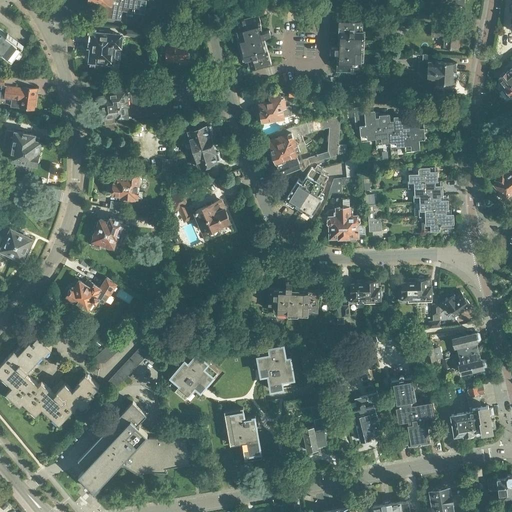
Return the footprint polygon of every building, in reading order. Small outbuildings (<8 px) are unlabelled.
[(89,0),(100,2),(98,16),(120,20),(122,11),(144,14),(147,0),(89,0)] [(241,19),(238,20),(240,30),(238,30),(241,40),(246,60),(248,59),(251,68),(272,63),(270,57),(269,52),(265,37),(271,35),(269,29),(263,31),(261,25),(259,15),(245,18),(245,16),(244,16),(245,18),(241,19)] [(331,46),(331,52),(338,53),(337,59),(337,70),(351,70),(351,73),(351,71),(356,71),(359,71),(359,61),(362,62),(362,40),(363,31),(360,31),(361,21),(339,20),(339,31),(338,47),(331,46)] [(442,36),(442,47),(458,48),(458,40),(459,26),(443,25),(442,27),(432,27),(432,36),(442,36)] [(147,29),(126,27),(125,35),(145,37),(145,34),(147,34),(148,36),(159,35),(159,28),(147,29)] [(0,51),(12,61),(24,46),(8,34),(7,35),(0,30),(0,51)] [(90,35),(89,39),(91,41),(93,42),(92,51),(90,50),(88,52),(87,56),(89,59),(91,59),(91,60),(107,62),(107,65),(108,66),(111,67),(112,65),(112,63),(113,63),(114,45),(120,46),(121,35),(94,32),(94,34),(92,34),(90,35)] [(180,34),(169,34),(169,46),(166,46),(167,60),(188,60),(187,46),(181,46),(180,34)] [(428,70),(428,71),(457,72),(457,70),(457,63),(457,62),(434,62),(434,55),(423,55),(423,60),(418,60),(418,70),(428,70)] [(511,67),(506,72),(504,69),(498,73),(500,76),(499,77),(506,86),(505,86),(505,87),(502,89),(508,97),(511,94),(511,95),(511,93),(511,67)] [(457,72),(428,71),(428,80),(427,80),(427,81),(456,83),(456,82),(457,75),(457,72)] [(163,85),(132,89),(132,88),(103,92),(103,95),(99,95),(100,98),(98,100),(99,104),(101,106),(101,109),(100,111),(100,115),(102,116),(102,119),(105,118),(105,123),(115,122),(115,119),(135,117),(166,113),(163,85)] [(34,109),(37,89),(23,87),(22,88),(7,86),(2,86),(1,98),(13,99),(12,106),(34,109)] [(263,121),(291,115),(292,114),(291,107),(289,106),(286,107),(284,98),(283,98),(283,96),(280,96),(280,94),(265,97),(266,101),(260,103),(261,110),(255,111),(257,122),(263,121)] [(361,119),(365,119),(365,123),(364,123),(364,124),(359,125),(361,141),(362,141),(362,140),(370,139),(370,138),(375,138),(374,130),(379,129),(378,116),(374,117),(374,112),(373,110),(360,111),(361,119)] [(374,130),(375,138),(375,145),(377,145),(377,144),(385,143),(385,142),(390,141),(389,133),(395,132),(394,120),(389,120),(389,116),(388,113),(380,114),(380,116),(378,116),(379,129),(374,130)] [(418,123),(418,121),(409,121),(410,123),(409,123),(410,136),(404,136),(405,145),(405,152),(407,152),(407,150),(414,149),(419,149),(420,149),(419,139),(425,139),(424,127),(431,127),(430,114),(422,115),(423,122),(418,123)] [(286,130),(281,132),(276,134),(270,136),(271,139),(268,140),(273,152),(273,153),(272,153),(273,154),(272,156),(273,161),(276,162),(277,162),(279,170),(280,170),(282,175),(300,168),(303,171),(310,163),(345,152),(346,152),(346,144),(345,144),(341,144),(339,144),(340,119),(338,116),(313,121),(309,121),(295,126),(286,130)] [(389,133),(390,141),(391,148),(392,148),(392,147),(400,146),(400,145),(405,145),(404,136),(410,136),(409,123),(404,124),(404,119),(403,117),(395,117),(395,120),(394,120),(395,132),(389,133)] [(176,123),(175,131),(190,127),(188,119),(176,123)] [(194,150),(214,144),(211,135),(211,136),(211,135),(213,134),(211,125),(207,126),(188,131),(194,150)] [(33,163),(37,164),(37,163),(39,161),(40,156),(39,154),(41,141),(34,140),(35,134),(24,132),(25,131),(23,131),(23,132),(16,131),(7,130),(3,154),(11,156),(11,159),(17,160),(16,168),(32,171),(33,163)] [(214,144),(194,150),(199,168),(217,162),(221,161),(219,152),(216,153),(216,152),(214,144)] [(500,162),(499,160),(496,156),(485,164),(489,170),(500,162)] [(171,160),(162,159),(161,170),(170,171),(171,160)] [(344,161),(346,178),(359,176),(357,160),(344,161)] [(322,169),(323,169),(324,168),(318,164),(315,169),(312,167),(303,181),(298,178),(286,199),(287,200),(285,203),(293,208),(295,205),(299,207),(322,169)] [(440,181),(438,181),(437,173),(430,173),(430,167),(410,168),(411,180),(409,180),(409,187),(408,187),(408,188),(424,188),(424,182),(440,181)] [(322,169),(299,207),(302,209),(301,212),(309,217),(311,214),(312,215),(325,195),(321,192),(330,178),(325,174),(327,171),(323,169),(322,169)] [(511,181),(511,179),(506,172),(502,175),(501,173),(495,178),(497,180),(493,183),(493,186),(497,191),(499,191),(505,199),(511,194),(511,193),(508,187),(511,184),(511,183),(511,181)] [(108,183),(107,192),(113,193),(113,194),(122,195),(121,197),(127,197),(135,198),(135,197),(142,198),(143,192),(139,191),(139,187),(138,187),(139,184),(140,184),(141,183),(142,179),(141,178),(139,178),(139,176),(136,175),(116,174),(115,182),(114,182),(114,184),(108,183)] [(342,178),(342,185),(358,183),(359,176),(346,178),(342,178)] [(342,193),(342,185),(342,178),(334,179),(328,193),(342,193)] [(424,182),(424,188),(408,188),(408,189),(416,188),(416,194),(414,194),(415,202),(413,202),(413,203),(429,202),(429,196),(446,195),(443,195),(443,187),(436,187),(435,182),(440,181),(424,182)] [(183,217),(189,214),(186,206),(192,203),(187,191),(178,195),(177,193),(172,195),(173,197),(171,198),(176,210),(179,209),(183,217)] [(429,196),(429,202),(413,203),(421,203),(422,208),(420,208),(420,216),(419,216),(419,217),(435,216),(435,210),(451,209),(449,209),(448,201),(441,201),(441,196),(446,196),(446,195),(429,196)] [(344,237),(342,198),(336,198),(337,209),(330,209),(328,211),(328,214),(329,216),(329,217),(327,219),(327,224),(330,226),(330,237),(331,237),(333,239),(340,239),(340,237),(344,237)] [(350,198),(342,198),(344,237),(349,237),(349,239),(355,238),(358,236),(359,236),(358,224),(360,222),(360,218),(358,215),(358,208),(350,208),(350,198)] [(221,200),(195,211),(205,232),(208,231),(210,234),(213,235),(217,233),(217,232),(218,230),(218,227),(230,221),(221,200)] [(419,217),(427,217),(427,222),(425,222),(426,230),(424,230),(424,231),(441,231),(441,229),(454,229),(454,224),(454,215),(447,215),(447,210),(451,210),(451,209),(435,210),(435,216),(419,217)] [(149,218),(163,220),(164,213),(146,211),(146,218),(148,218),(149,218)] [(95,231),(94,232),(94,233),(94,234),(94,236),(93,237),(93,239),(93,240),(92,244),(93,245),(99,247),(101,246),(103,242),(106,244),(107,245),(108,245),(110,246),(111,246),(113,246),(114,246),(115,246),(119,232),(127,234),(130,225),(123,223),(124,221),(114,218),(113,221),(104,218),(103,219),(100,218),(96,230),(95,231)] [(163,226),(163,220),(149,218),(148,218),(148,225),(163,226)] [(381,218),(369,219),(370,232),(382,231),(381,218)] [(2,249),(0,254),(9,258),(11,253),(22,259),(27,250),(28,248),(28,247),(32,238),(12,228),(6,226),(2,233),(8,236),(5,241),(3,242),(2,244),(3,246),(1,249),(2,249)] [(416,301),(432,301),(432,285),(431,285),(431,278),(425,278),(424,276),(419,276),(418,278),(416,278),(416,301)] [(69,294),(68,296),(70,297),(68,299),(69,303),(73,305),(76,304),(77,302),(89,309),(94,300),(99,303),(102,299),(106,301),(110,294),(111,295),(118,284),(107,277),(101,287),(89,279),(86,283),(80,279),(75,287),(74,286),(73,288),(72,288),(71,288),(70,288),(69,289),(68,290),(68,291),(68,292),(68,294),(69,294)] [(365,280),(365,304),(381,303),(381,294),(382,294),(381,286),(380,286),(380,279),(373,279),(372,277),(368,278),(367,279),(365,280)] [(402,288),(399,288),(399,302),(416,301),(416,278),(409,278),(409,281),(402,281),(402,288)] [(365,304),(365,280),(357,280),(357,283),(350,283),(350,289),(348,289),(348,301),(357,301),(357,304),(365,304)] [(269,288),(268,309),(278,310),(278,312),(308,314),(308,311),(318,312),(319,290),(308,290),(308,292),(280,291),(280,288),(269,288)] [(447,308),(448,308),(455,319),(463,314),(461,311),(471,304),(461,291),(455,294),(454,293),(440,304),(440,311),(443,311),(447,308)] [(440,315),(433,315),(433,321),(429,321),(429,328),(441,327),(440,320),(440,315)] [(338,341),(337,329),(330,329),(329,329),(330,341),(338,341)] [(456,347),(458,355),(479,350),(479,349),(478,349),(476,341),(477,341),(480,340),(481,338),(480,333),(478,332),(475,332),(452,338),(455,347),(456,347)] [(34,365),(45,354),(46,355),(53,348),(39,335),(33,341),(31,340),(19,353),(15,349),(0,364),(0,373),(13,386),(7,392),(21,405),(23,402),(37,415),(43,408),(60,424),(79,404),(83,408),(96,394),(94,392),(100,386),(86,373),(79,380),(81,381),(73,390),(65,382),(62,386),(59,384),(60,384),(59,383),(52,390),(42,381),(39,384),(30,376),(37,368),(34,365)] [(269,347),(257,350),(260,368),(267,367),(271,389),(284,387),(283,380),(295,378),(291,356),(286,356),(284,344),(269,346),(269,347)] [(424,347),(416,349),(417,354),(425,352),(427,362),(436,359),(432,345),(424,347)] [(479,350),(458,355),(460,364),(459,364),(461,373),(484,368),(484,367),(486,366),(488,364),(487,359),(484,358),(482,358),(481,358),(479,351),(479,350)] [(208,363),(209,362),(197,352),(189,362),(185,359),(171,376),(180,384),(176,390),(186,398),(200,381),(206,386),(218,371),(208,363)] [(217,368),(216,367),(219,370),(227,367),(234,408),(244,406),(246,416),(267,412),(257,358),(238,362),(237,360),(236,360),(236,362),(226,364),(217,368)] [(405,378),(404,376),(404,375),(403,375),(402,375),(401,375),(400,375),(400,376),(400,377),(400,379),(391,381),(393,389),(392,389),(394,397),(396,404),(397,404),(397,405),(396,406),(398,422),(400,421),(400,422),(399,422),(403,444),(403,445),(404,445),(410,444),(412,446),(416,445),(418,443),(422,442),(424,444),(428,443),(429,441),(430,440),(427,423),(428,423),(427,422),(426,417),(425,417),(435,415),(432,399),(414,402),(413,401),(416,401),(412,377),(405,378)] [(473,432),(474,432),(483,430),(483,432),(493,430),(493,429),(496,428),(495,420),(491,420),(490,415),(494,414),(493,407),(489,408),(488,405),(481,406),(478,395),(484,394),(483,385),(478,386),(478,385),(468,387),(468,389),(467,389),(468,393),(469,393),(469,396),(467,396),(470,411),(473,432)] [(356,406),(347,408),(348,411),(355,437),(357,439),(361,438),(361,439),(371,436),(371,435),(379,433),(379,434),(381,433),(382,431),(382,429),(381,429),(377,413),(375,405),(380,403),(377,392),(359,397),(360,400),(355,402),(356,406)] [(121,464),(122,465),(144,477),(144,476),(143,475),(143,472),(167,473),(167,472),(166,472),(166,468),(191,464),(191,463),(190,464),(186,439),(187,439),(149,438),(145,438),(148,435),(138,425),(147,414),(133,401),(126,409),(113,423),(78,460),(86,467),(79,475),(96,491),(121,464)] [(243,407),(225,411),(230,444),(242,442),(245,460),(263,457),(255,416),(245,417),(243,407)] [(473,432),(470,411),(451,414),(454,435),(463,434),(464,435),(465,434),(466,438),(474,437),(473,433),(474,433),(474,432),(473,432)] [(308,448),(308,449),(318,447),(317,446),(329,444),(326,425),(324,426),(322,418),(314,419),(316,427),(314,427),(314,426),(304,428),(306,439),(302,440),(301,441),(303,448),(304,449),(308,448)] [(511,473),(508,474),(506,477),(506,478),(498,479),(498,478),(487,479),(489,490),(497,489),(497,490),(499,489),(500,501),(506,500),(507,505),(511,504),(511,473)] [(433,500),(434,511),(453,511),(452,503),(453,503),(451,495),(449,488),(448,488),(446,486),(443,487),(441,489),(440,490),(438,488),(434,489),(432,491),(431,491),(432,494),(431,496),(431,499),(432,500),(433,500)] [(391,502),(383,504),(382,504),(373,506),(371,507),(371,511),(410,511),(408,500),(401,502),(401,501),(391,503),(391,502)]
